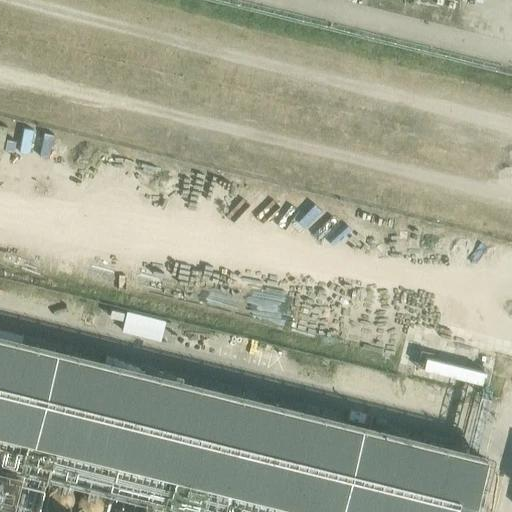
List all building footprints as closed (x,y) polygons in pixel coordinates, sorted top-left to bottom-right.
[(127,312),(124,332),(162,337),(165,317),(127,312)] [(0,433),(316,511),(472,511),(486,457),(0,335),(0,433)] [(425,358),(422,369),(480,384),(483,372),(425,358)] [(75,497),(75,496),(73,490),(69,485),(65,483),(60,482),(54,483),(50,486),(47,491),(46,497),(47,503),(50,507),(54,509),(60,511),(65,510),(69,507),(73,503),(75,497)] [(107,504),(107,503),(106,498),(103,493),(99,490),(93,489),(87,490),(83,492),(79,498),(78,503),(79,509),(81,511),(103,511),(105,510),(107,504)]
